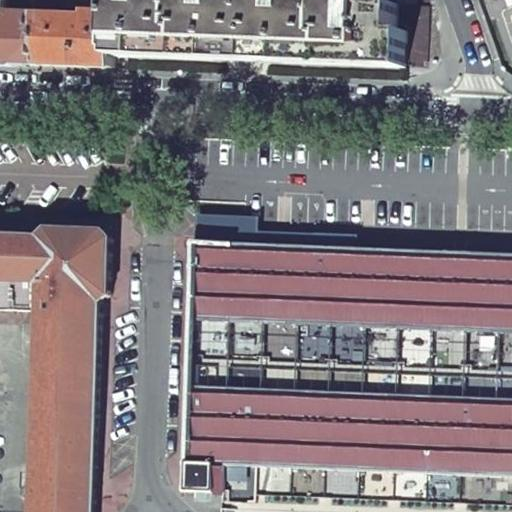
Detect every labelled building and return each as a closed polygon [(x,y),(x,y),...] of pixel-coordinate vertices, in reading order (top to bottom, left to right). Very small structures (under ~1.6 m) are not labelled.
[(0,0),(0,17),(10,15),(8,0),(0,0)] [(68,18),(66,0),(36,0),(38,16),(68,18)] [(97,0),(99,17),(117,19),(117,0),(97,0)] [(252,0),(117,0),(117,19),(115,58),(260,63),(408,69),(409,33),(399,32),(400,6),(417,6),(417,0),(397,0),(397,6),(371,5),(370,0),(366,0),(366,5),(252,0)] [(10,15),(0,17),(0,65),(4,65),(41,67),(38,16),(10,15)] [(68,18),(38,16),(41,67),(52,67),(115,69),(115,58),(117,19),(99,17),(79,15),(79,19),(68,18)] [(0,311),(40,313),(32,511),(95,511),(103,304),(111,297),(113,239),(106,232),(50,230),(42,238),(0,236),(0,311)] [(511,257),(197,245),(186,492),(511,505),(511,257)]
